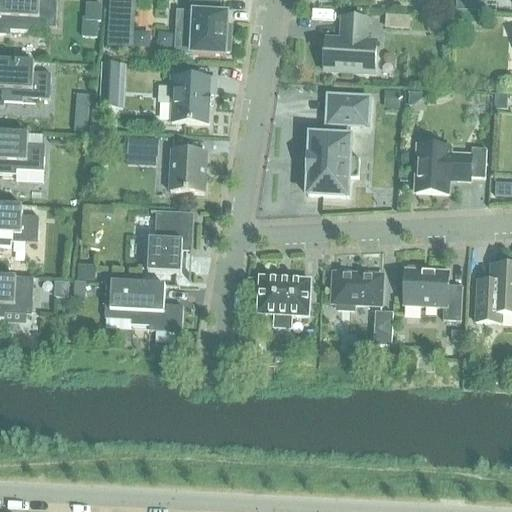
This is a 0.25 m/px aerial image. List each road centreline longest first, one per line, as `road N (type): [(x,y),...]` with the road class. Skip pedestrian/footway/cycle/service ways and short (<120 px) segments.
road 1 (residential): [(0,494),(307,511)]
road 2 (residential): [(229,241),(511,228)]
road 3 (residential): [(229,241),(271,0)]
